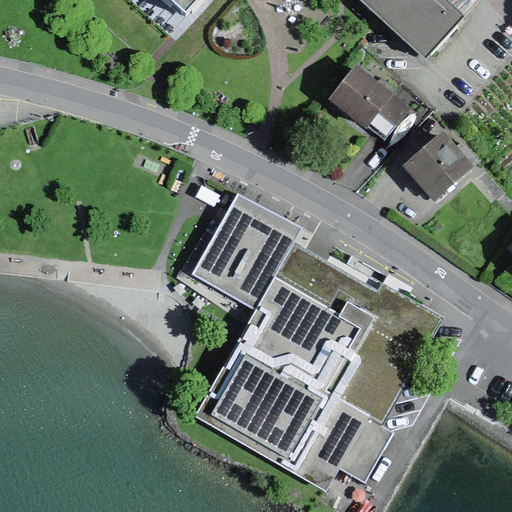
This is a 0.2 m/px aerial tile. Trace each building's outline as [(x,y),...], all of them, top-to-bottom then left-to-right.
[(164,0),(186,19),(203,0),(164,0)] [(356,0),(427,64),(466,20),(444,0),(356,0)] [(369,131),(385,143),(395,129),(397,131),(412,111),(357,69),(329,103),(367,133),(369,131)] [(404,170),(435,206),(475,171),(444,135),(404,170)] [(303,231),(238,196),(192,276),(256,312),(294,245),(303,231)] [(256,312),(195,419),(326,495),(341,471),(370,422),(382,428),(444,320),(383,286),(378,293),(294,245),(256,312)] [(394,435),(382,428),(370,422),(341,471),(365,486),(394,435)]
